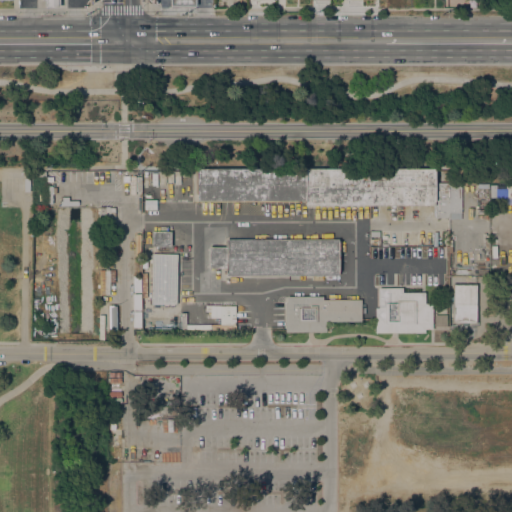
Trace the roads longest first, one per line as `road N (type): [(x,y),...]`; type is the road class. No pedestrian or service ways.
road 1 (residential): [(0,352),(328,353)]
road 2 (primary): [(384,40),(121,38)]
road 3 (residential): [(328,353),(511,352)]
road 4 (primary): [(511,39),(384,40)]
road 5 (primary): [(121,38),(0,39)]
